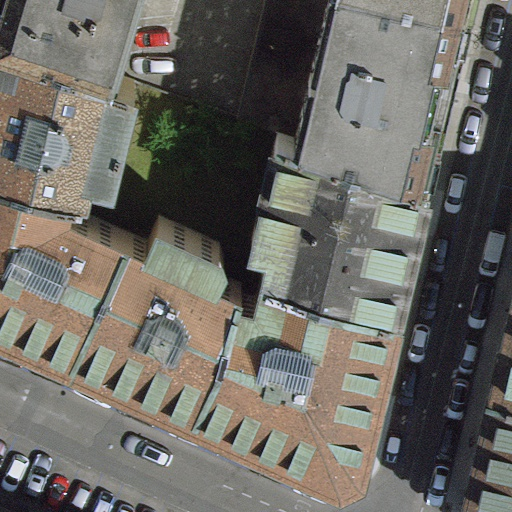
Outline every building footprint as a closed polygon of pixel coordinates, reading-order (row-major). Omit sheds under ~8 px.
[(0,0),(0,35),(115,74),(137,0),(0,0)] [(271,0),(243,116),(282,130),(297,136),(330,0),(271,0)] [(424,0),(330,0),(297,136),(424,180),(467,10),(424,0)] [(424,0),(467,10),(469,0),(424,0)] [(136,81),(115,74),(0,35),(0,169),(71,186),(83,189),(89,170),(113,175),(136,81)] [(272,241),(267,272),(395,309),(424,180),(297,136),(282,130),(256,236),(272,241)] [(68,205),(71,186),(0,169),(0,317),(75,349),(126,231),(68,205)] [(149,241),(126,231),(75,349),(197,405),(221,352),(240,291),(243,282),(218,272),(227,254),(222,242),(162,217),(149,241)] [(259,296),(240,291),(221,352),(197,405),(342,469),(359,460),(395,309),(267,272),(259,296)] [(511,391),(511,334),(499,389),(511,391)] [(511,511),(511,391),(499,389),(470,508),(472,511),(511,511)]
